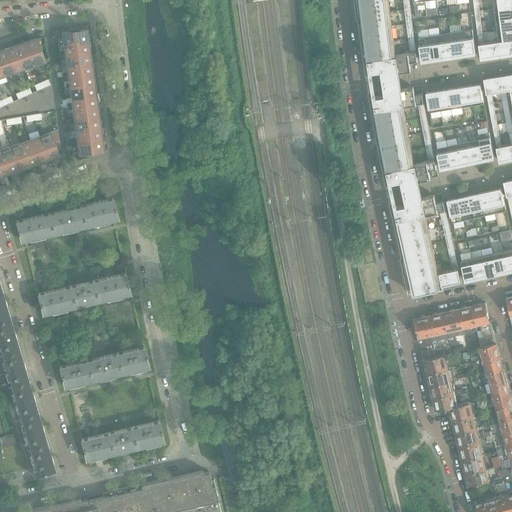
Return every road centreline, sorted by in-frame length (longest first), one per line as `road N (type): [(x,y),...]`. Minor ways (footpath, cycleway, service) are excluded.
road 1 (residential): [(75,483),(178,460),(186,446),(130,161)]
road 2 (residential): [(399,311),(342,0)]
road 3 (residential): [(75,483),(0,238)]
road 4 (residential): [(464,511),(447,451),(422,411),(399,311)]
road 5 (residential): [(130,161),(109,2)]
road 6 (residential): [(0,202),(130,161)]
